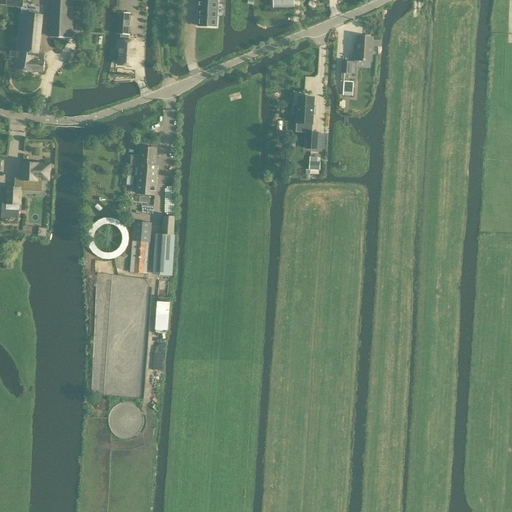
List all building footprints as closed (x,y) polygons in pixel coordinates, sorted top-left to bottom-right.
[(70,0),(51,0),(50,36),(68,37),(70,0)] [(199,15),(198,26),(216,27),(217,0),(199,0),(199,12),(198,12),(199,12),(199,14),(198,14),(198,15),(199,15)] [(119,49),(118,65),(126,65),(127,67),(131,67),(133,66),(134,66),(136,42),(127,41),(128,34),(129,34),(130,14),(118,13),(117,34),(120,34),(120,41),(118,41),(117,49),(119,49)] [(15,50),(13,69),(44,72),(45,61),(44,61),(45,54),(38,53),(42,16),(20,14),(16,44),(17,44),(17,50),(15,50)] [(355,50),(354,60),(371,61),(372,47),(376,47),(381,47),(381,41),(377,41),(372,40),(372,38),(358,37),(357,50),(355,50)] [(344,81),(343,95),(353,96),(354,82),(344,81)] [(293,105),(292,114),(297,114),(296,132),(306,133),(305,149),(317,149),(318,132),(313,132),(315,97),(298,96),(297,105),(293,105)] [(131,155),(130,166),(138,167),(137,175),(136,193),(155,195),(158,166),(155,166),(156,149),(139,147),(139,156),(131,155)] [(310,157),(309,169),(320,170),(320,162),(318,162),(318,157),(310,157)] [(24,163),(23,180),(35,180),(34,186),(42,186),(42,180),(48,180),(49,165),(42,164),(42,165),(38,165),(38,164),(31,164),(31,162),(26,162),(26,163),(24,163)] [(6,204),(6,210),(19,210),(20,205),(21,188),(7,188),(6,204)] [(161,234),(173,235),(174,217),(163,216),(161,234)] [(151,224),(133,223),(132,241),(130,272),(147,274),(149,243),(150,243),(151,224)] [(161,234),(159,275),(172,276),(175,235),(174,235),(173,235),(161,234)]
